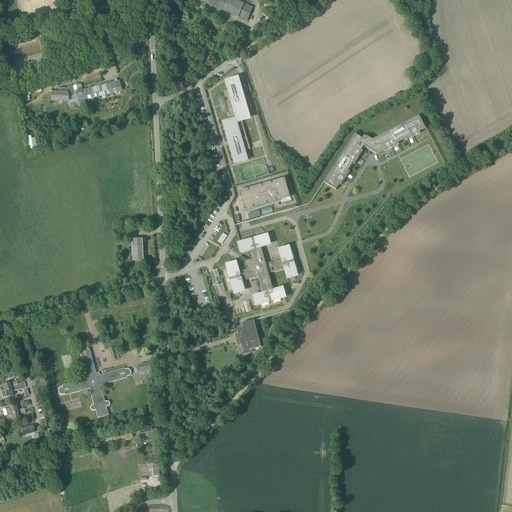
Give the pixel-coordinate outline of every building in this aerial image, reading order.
[(244,4),(232,0),(196,0),(238,17),(238,18),(247,21),(253,8),(244,4)] [(231,145),(236,163),(248,160),(245,151),(250,150),(242,121),(248,119),(243,100),(243,101),(241,97),(242,96),(237,78),(225,81),(227,90),(222,91),(231,120),(224,122),(230,140),(231,145)] [(118,82),(116,79),(114,80),(114,83),(100,86),(99,86),(96,87),(95,88),(83,91),(81,84),(73,86),(73,87),(66,88),(59,88),(58,92),(52,92),(51,102),(69,102),(68,97),(75,96),(78,107),(86,106),(84,100),(121,90),(119,82),(118,82)] [(420,132),(426,128),(419,115),(372,140),(364,135),(362,138),(355,133),(323,182),(336,190),(339,184),(341,185),(350,172),(348,171),(353,164),(354,165),(363,151),(361,150),(364,146),(376,154),(384,150),(384,152),(399,144),(398,143),(405,139),(406,140),(420,133),(420,132)] [(245,210),(290,197),(284,178),(239,191),(245,210)] [(259,211),(247,214),(249,220),(260,216),(259,211)] [(223,233),(217,242),(221,244),(227,236),(223,233)] [(265,264),(260,247),(268,245),(266,235),(239,243),(242,253),(250,250),(254,264),(252,263),(250,267),(252,268),(239,272),(236,263),(226,266),(234,293),(244,290),(241,281),(258,277),(263,293),(254,296),(257,305),(284,298),(281,288),(272,291),(268,274),(284,269),(287,277),(297,275),(289,248),(279,251),(282,259),(265,264)] [(133,261),(143,261),(142,239),(132,240),(133,261)] [(242,303),(245,313),(252,310),(249,301),(242,303)] [(261,347),(254,321),(254,320),(242,323),(242,324),(243,328),(234,330),(238,345),(238,344),(241,344),(244,353),(240,354),(240,355),(253,351),(252,349),(261,347),(261,346),(261,347)] [(87,350),(86,347),(85,346),(84,345),(82,346),(81,347),(81,349),(81,351),(80,352),(88,379),(63,386),(63,387),(61,388),(59,390),(59,391),(59,392),(60,393),(60,394),(62,394),(65,393),(66,395),(90,388),(94,405),(92,406),(91,407),(91,408),(91,409),(92,409),(93,410),(96,409),(98,417),(108,415),(105,407),(108,406),(109,404),(108,403),(108,402),(107,402),(104,403),(99,385),(126,378),(126,377),(128,376),(129,375),(130,374),(130,373),(130,372),(129,371),(128,370),(126,370),(124,370),(124,369),(96,377),(89,349),(87,350)] [(112,361),(118,359),(114,347),(109,349),(112,361)] [(142,373),(151,370),(149,362),(139,365),(140,366),(136,367),(137,373),(141,372),(142,373)] [(0,390),(0,392),(18,387),(17,385),(17,381),(9,383),(9,382),(2,384),(3,387),(0,387),(0,390)] [(18,387),(0,392),(2,399),(6,397),(6,398),(13,396),(12,392),(19,389),(18,387)] [(11,414),(25,410),(24,408),(17,410),(16,405),(9,407),(9,408),(5,409),(7,415),(11,414)] [(11,414),(7,415),(8,417),(8,418),(9,418),(10,418),(12,418),(13,421),(19,419),(18,415),(25,413),(25,410),(11,414)] [(22,435),(34,432),(35,435),(33,435),(35,443),(44,441),(42,433),(38,434),(36,427),(33,428),(32,426),(21,429),(22,435)] [(141,439),(153,436),(151,428),(139,431),(141,439)] [(125,438),(133,437),(131,429),(123,431),(124,431),(113,434),(115,440),(125,438)] [(195,472),(186,472),(187,485),(195,484),(195,472)] [(201,511),(202,501),(205,501),(206,497),(196,496),(195,511),(201,511)]
